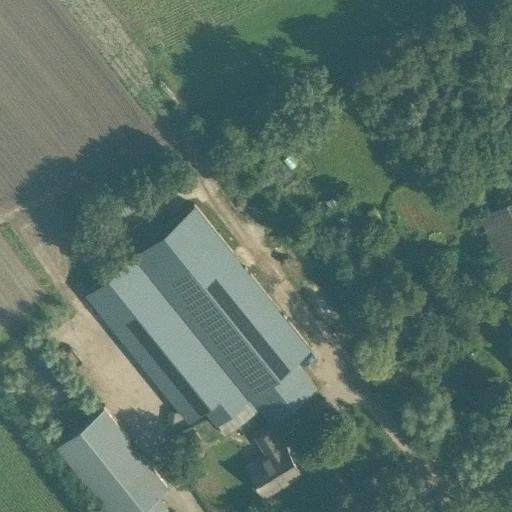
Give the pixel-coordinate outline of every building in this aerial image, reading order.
[(511,197),(480,212),(511,283),(511,197)] [(222,208),(241,229),(249,221),(230,200),(222,208)] [(196,201),(87,289),(190,417),(205,404),(218,420),(275,373),(294,358),(311,344),(196,201)] [(372,310),(377,318),(389,334),(431,304),(413,279),(412,279),(413,280),(372,310)] [(317,386),(294,358),(275,373),(286,387),(260,408),(272,422),(317,386)] [(161,511),(168,507),(158,495),(169,486),(104,405),(57,442),(112,511),(161,511)] [(248,464),(255,475),(265,492),(301,470),(284,442),(283,443),(273,427),(258,436),(267,452),(248,464)] [(188,431),(184,438),(188,445),(196,445),(201,438),(196,431),(188,431)]
